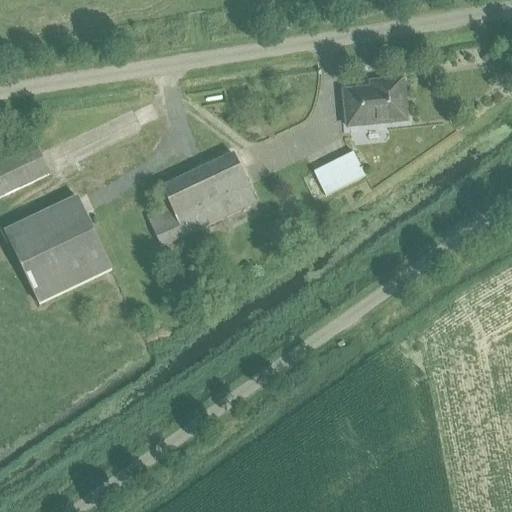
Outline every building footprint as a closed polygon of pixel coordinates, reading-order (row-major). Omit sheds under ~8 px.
[(409,121),(404,80),(373,83),(373,89),(345,92),(350,128),(409,121)] [(385,138),(383,125),(355,129),(357,142),(385,138)] [(0,166),(0,202),(49,179),(35,150),(0,166)] [(367,175),(356,154),(317,175),(328,196),(367,175)] [(164,248),(259,204),(236,156),(164,190),(179,221),(156,231),(164,248)] [(39,307),(111,273),(77,202),(5,236),(39,307)]
